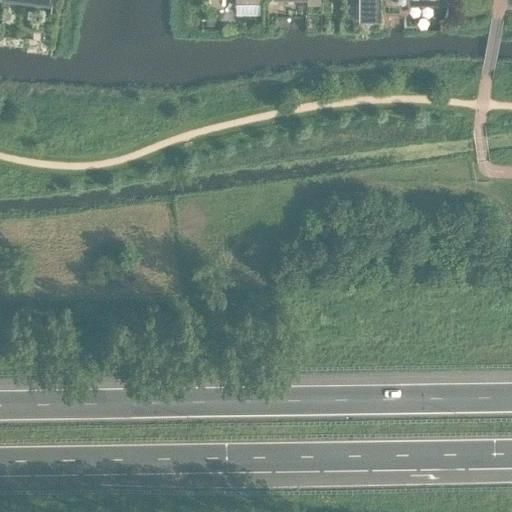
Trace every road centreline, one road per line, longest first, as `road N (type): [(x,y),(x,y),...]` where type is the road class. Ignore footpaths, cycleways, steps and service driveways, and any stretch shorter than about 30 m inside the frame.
road 1 (motorway): [(511,396),(0,406)]
road 2 (motorway): [(0,461),(511,453)]
